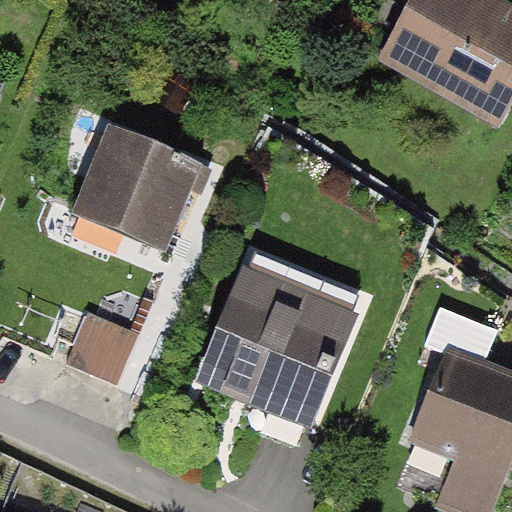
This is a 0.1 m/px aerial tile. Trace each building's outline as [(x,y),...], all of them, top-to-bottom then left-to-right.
[(511,0),(387,0),(375,21),(503,102),(511,88),(511,0)] [(203,172),(118,136),(87,210),(172,246),(203,172)] [(315,424),(357,326),(251,282),(210,379),(315,424)] [(141,338),(91,319),(74,364),(124,383),(141,338)] [(494,511),(511,470),(511,381),(452,356),(417,439),(467,460),(446,510),(450,511),(494,511)]
